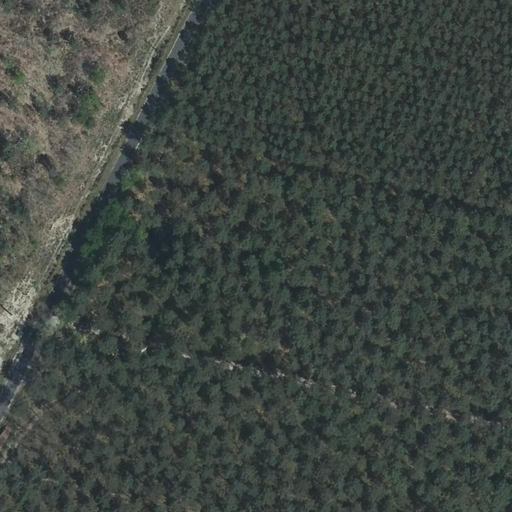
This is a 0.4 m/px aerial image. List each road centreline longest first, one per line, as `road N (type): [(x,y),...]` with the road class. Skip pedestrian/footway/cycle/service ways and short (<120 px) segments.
road 1 (track): [(511,426),(26,314)]
road 2 (unclassified): [(211,0),(32,301),(0,370)]
